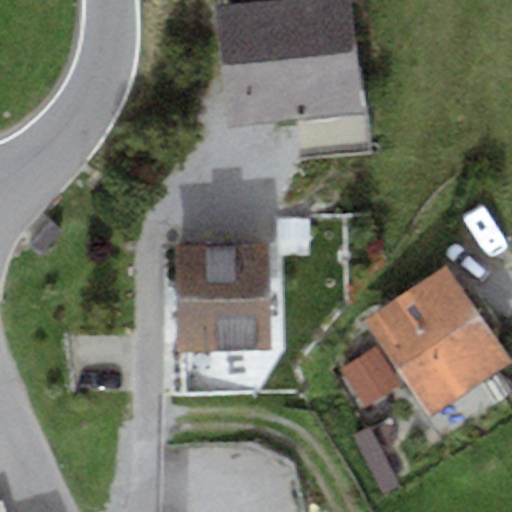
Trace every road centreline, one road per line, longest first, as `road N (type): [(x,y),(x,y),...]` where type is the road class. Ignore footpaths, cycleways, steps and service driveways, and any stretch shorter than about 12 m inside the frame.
road 1 (tertiary): [(109,0),(105,60),(82,116),(43,164),(0,190)]
road 2 (tertiary): [(0,378),(51,511)]
